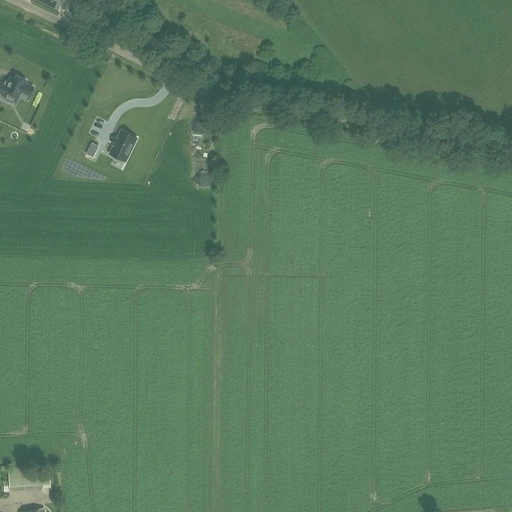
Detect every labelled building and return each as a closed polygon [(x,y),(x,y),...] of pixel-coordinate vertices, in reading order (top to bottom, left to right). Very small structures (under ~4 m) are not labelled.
[(37,0),(59,11),(64,0),(37,0)] [(27,101),(33,89),(24,84),(25,82),(15,77),(13,80),(10,79),(7,84),(5,82),(4,84),(0,82),(0,96),(14,103),(17,96),(27,101)] [(126,162),(137,139),(121,131),(117,140),(116,139),(113,146),(114,146),(110,155),(126,162)] [(68,161),(82,168),(95,143),(80,136),(68,161)] [(96,145),(91,156),(97,159),(103,148),(96,145)] [(23,469),(8,470),(9,491),(25,490),(24,472),(23,472),(23,469)]
